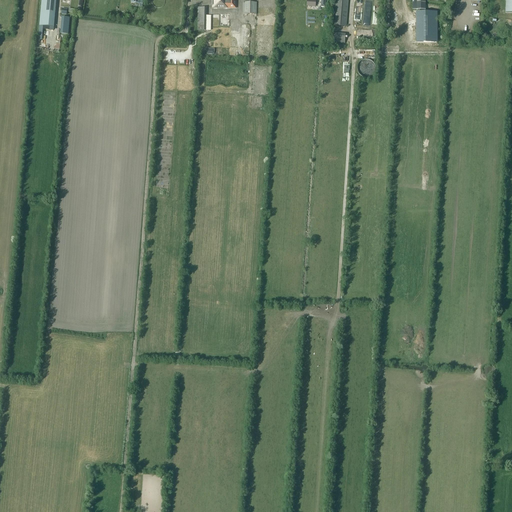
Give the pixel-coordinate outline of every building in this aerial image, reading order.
[(53,27),(55,0),(41,0),(40,26),(53,27)] [(212,0),(212,8),(235,8),(235,0),(212,0)] [(334,26),(346,27),(348,0),(333,0),(336,1),(334,26)] [(412,0),(412,10),(425,10),(425,0),(412,0)] [(243,14),(256,15),(257,3),(244,2),(243,14)] [(207,31),(211,31),(211,15),(206,15),(206,8),(198,7),(198,31),(196,31),(196,35),(207,35),(207,31)] [(432,10),(412,10),(412,40),(431,40),(432,10)] [(331,33),(331,43),(344,43),(345,33),(331,33)] [(362,77),(366,78),(371,77),(374,73),(375,69),(374,64),(371,61),(366,60),(362,61),(359,64),(357,69),(359,73),(362,77)]
